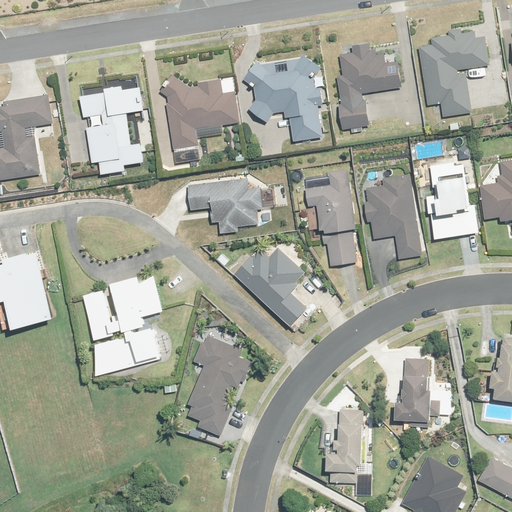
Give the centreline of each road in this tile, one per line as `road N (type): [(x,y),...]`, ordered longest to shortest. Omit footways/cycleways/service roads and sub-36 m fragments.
road 1 (residential): [(0,222),(93,211),(144,226),(314,372)]
road 2 (residential): [(0,52),(330,0)]
road 3 (residential): [(314,372),(380,320),(436,299),(511,291)]
road 4 (residential): [(250,511),(260,463),(314,372)]
